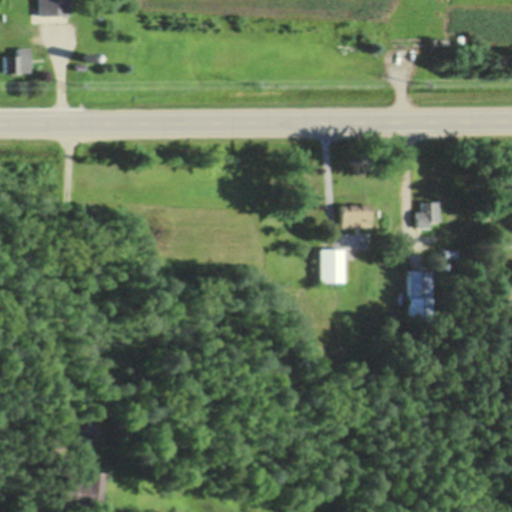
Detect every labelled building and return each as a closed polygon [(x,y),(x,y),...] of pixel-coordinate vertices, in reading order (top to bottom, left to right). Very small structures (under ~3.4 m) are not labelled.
[(66,0),(66,13),(36,13),(36,0),(66,0)] [(434,41),(428,41),(428,33),(442,33),(442,39),(434,39),(434,41)] [(26,70),(0,71),(0,53),(13,53),(12,47),(25,47),(26,70)] [(86,52),(87,52),(87,53),(88,53),(89,53),(89,54),(90,54),(90,55),(90,56),(90,57),(90,58),(90,59),(89,59),(89,60),(88,60),(87,61),(86,61),(85,61),(84,60),(83,60),(83,59),(82,59),(82,58),(82,57),(82,56),(82,55),(82,54),(83,54),(83,53),(84,53),(85,53),(85,52),(86,52)] [(434,198),(434,213),(436,212),(436,218),(424,218),(424,225),(412,225),(412,209),(417,209),(417,199),(434,198)] [(362,201),(367,201),(367,224),(337,225),(337,202),(344,202),(344,201),(350,201),(350,202),(355,202),(355,201),(362,201)] [(339,280),(315,280),(315,246),(339,245),(339,280)] [(427,318),(405,319),(403,268),(425,267),(427,318)] [(102,469),(98,505),(61,502),(64,465),(102,469)]
